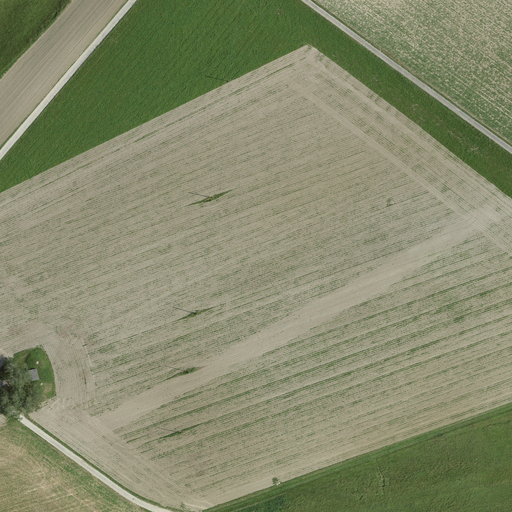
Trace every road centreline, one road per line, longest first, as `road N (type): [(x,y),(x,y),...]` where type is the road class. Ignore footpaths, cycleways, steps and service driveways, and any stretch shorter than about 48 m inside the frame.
road 1 (track): [(305,0),(511,151)]
road 2 (track): [(135,0),(0,157)]
road 3 (track): [(0,403),(157,511)]
